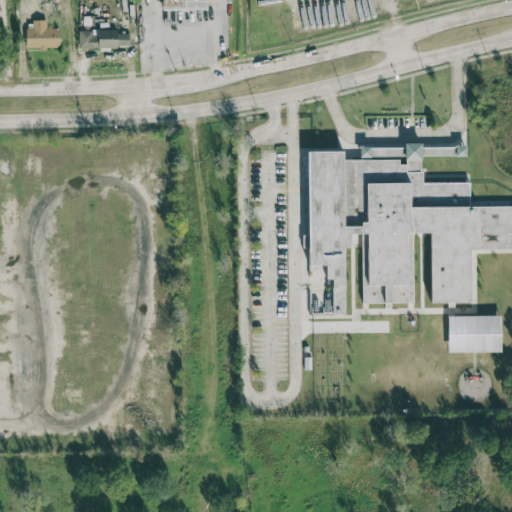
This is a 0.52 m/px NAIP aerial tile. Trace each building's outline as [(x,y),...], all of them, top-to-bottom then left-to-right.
[(166,0),(212,0),(213,13),(167,13),(166,0)] [(45,20),(33,20),(32,30),(27,29),(26,48),(60,48),(60,28),(45,28),(45,20)] [(79,47),(129,48),(129,34),(118,34),(119,30),(79,30),(79,47)] [(306,154),(423,153),(423,182),(470,182),(470,205),(511,204),(511,246),(469,246),(469,300),(431,300),(430,231),(413,231),(413,302),(362,302),(362,247),(345,247),(346,280),(308,280),(306,154)] [(501,316),(447,316),(448,353),(501,352),(501,316)]
